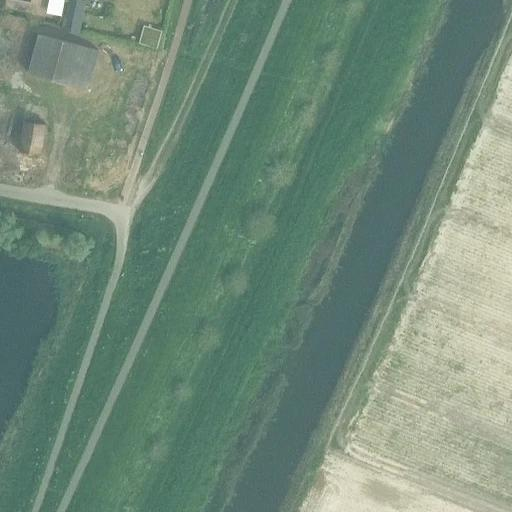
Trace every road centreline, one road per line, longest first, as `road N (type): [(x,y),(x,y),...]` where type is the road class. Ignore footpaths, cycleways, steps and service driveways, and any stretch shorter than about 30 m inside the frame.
road 1 (unclassified): [(60,511),(286,0)]
road 2 (unclassified): [(35,511),(115,273),(118,213)]
road 3 (residential): [(118,213),(0,189)]
